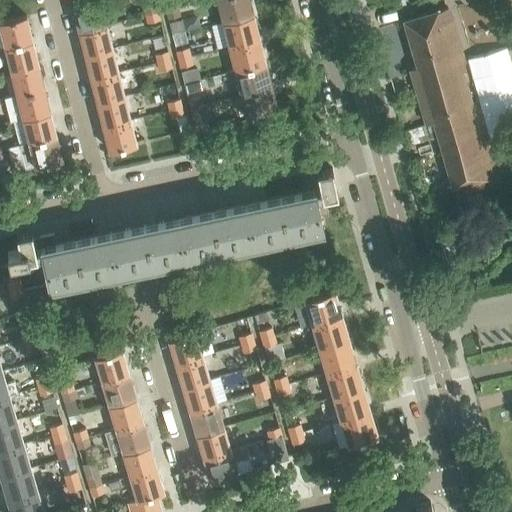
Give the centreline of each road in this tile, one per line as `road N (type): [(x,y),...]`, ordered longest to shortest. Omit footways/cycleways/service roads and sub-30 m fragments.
road 1 (residential): [(446,478),(353,143)]
road 2 (residential): [(102,198),(353,143)]
road 3 (residential): [(199,511),(133,287)]
road 4 (residential): [(102,198),(53,0)]
road 5 (residential): [(446,478),(287,511)]
road 6 (residential): [(353,143),(315,0)]
